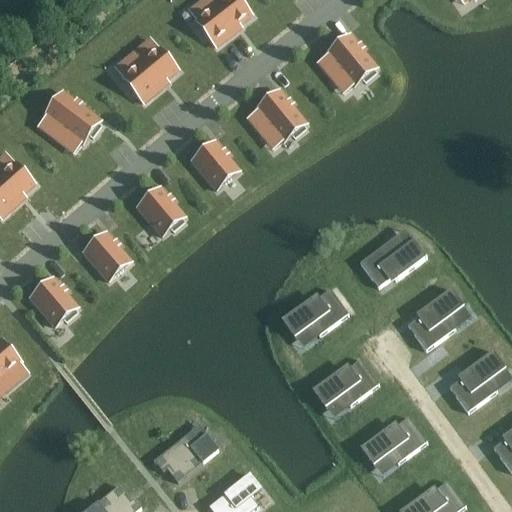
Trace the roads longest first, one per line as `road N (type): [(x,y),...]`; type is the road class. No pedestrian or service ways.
road 1 (residential): [(349,0),(299,33),(0,287)]
road 2 (residential): [(501,511),(391,360)]
